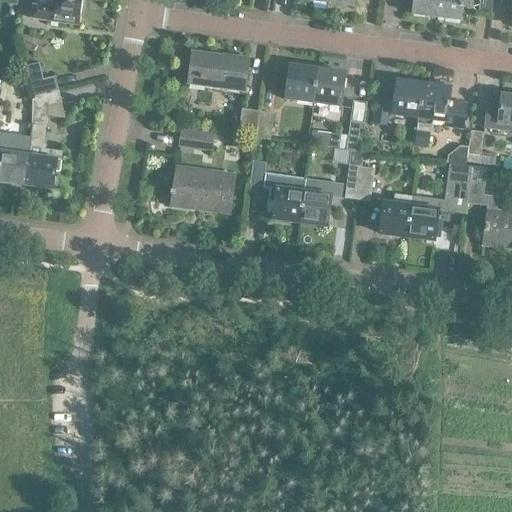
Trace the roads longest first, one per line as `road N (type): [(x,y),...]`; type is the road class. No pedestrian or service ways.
road 1 (residential): [(511,298),(98,244)]
road 2 (residential): [(511,66),(139,14)]
road 3 (unclassified): [(85,511),(98,244)]
road 4 (residential): [(98,244),(139,14)]
